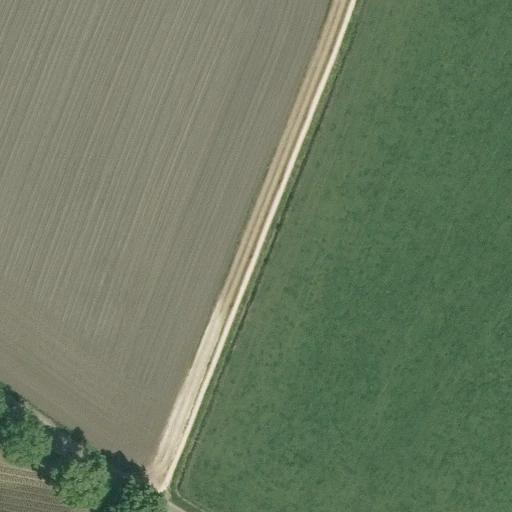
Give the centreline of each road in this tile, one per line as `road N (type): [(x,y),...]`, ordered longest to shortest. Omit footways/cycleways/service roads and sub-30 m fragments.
road 1 (track): [(338,0),(141,502)]
road 2 (unclassified): [(157,511),(0,408)]
